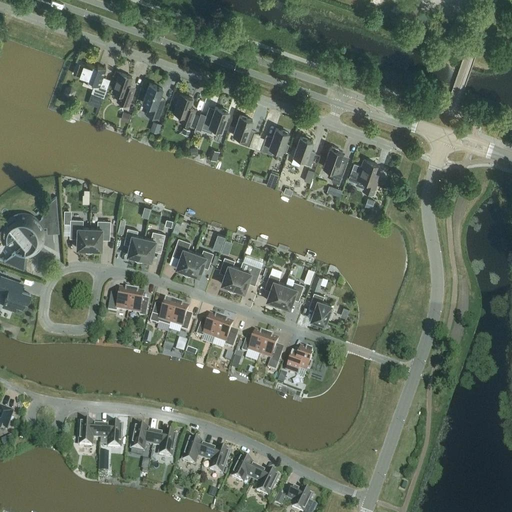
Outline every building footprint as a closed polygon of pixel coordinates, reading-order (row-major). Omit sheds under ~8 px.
[(81,77),(81,79),(100,85),(106,68),(98,65),(97,67),(86,63),(86,65),(78,62),(74,74),(81,77)] [(117,101),(129,105),(134,91),(128,89),(132,77),(119,72),(113,91),(120,94),(117,101)] [(158,102),(163,88),(157,86),(149,83),(142,102),(149,105),(146,114),(158,119),(163,105),(158,102)] [(98,107),(101,96),(96,95),(98,91),(93,89),(88,103),(98,107)] [(188,111),(193,98),(180,94),(174,112),(182,115),(180,121),(190,125),(194,113),(188,111)] [(201,129),(211,133),(213,127),(222,130),(228,111),(215,107),(212,117),(206,115),(201,129)] [(127,120),(130,113),(123,111),(121,117),(127,120)] [(239,143),(249,146),(254,132),(249,130),(252,120),(240,115),(233,134),(241,137),(239,143)] [(261,150),(272,154),(274,149),(282,151),(289,133),(276,128),(272,138),(265,136),(261,150)] [(291,163),(299,166),(300,162),(311,165),(315,154),(309,152),(313,141),(300,137),(293,155),(294,156),(291,163)] [(338,184),(347,163),(340,160),(343,152),(338,150),(338,148),(332,146),(331,148),(330,147),(323,167),(331,170),(329,175),(333,177),(331,182),(338,184)] [(217,159),(220,151),(213,148),(210,156),(217,159)] [(372,177),(377,164),(364,159),(359,172),(351,170),(348,180),(355,183),(357,179),(366,182),(362,191),(373,194),(378,179),(372,177)] [(304,178),(311,181),(315,170),(308,168),(304,178)] [(274,188),(277,180),(270,178),(267,186),(274,188)] [(340,197),(342,190),(329,185),(327,192),(340,197)] [(16,215),(14,216),(12,217),(11,218),(9,219),(8,220),(6,222),(5,224),(4,225),(3,227),(2,229),(2,230),(1,232),(1,234),(1,236),(1,237),(2,239),(2,242),(3,244),(5,238),(11,233),(14,236),(15,235),(23,245),(4,260),(24,267),(25,257),(26,257),(28,256),(29,256),(31,255),(33,255),(34,254),(36,253),(37,252),(38,251),(40,249),(39,248),(41,244),(42,241),(44,241),(44,238),(44,235),(43,228),(44,227),(44,224),(59,221),(57,196),(42,209),(43,217),(39,221),(37,219),(36,218),(35,217),(33,217),(32,216),(31,215),(29,215),(26,214),(23,214),(22,214),(20,214),(18,215),(17,215),(16,215)] [(89,252),(90,228),(83,228),(83,220),(71,220),(71,211),(64,211),(64,223),(70,223),(70,235),(78,235),(77,248),(83,249),(83,250),(89,252)] [(98,229),(90,228),(89,252),(95,251),(95,249),(101,249),(102,236),(110,237),(111,221),(98,221),(98,229)] [(139,261),(144,238),(137,236),(138,231),(128,228),(125,241),(130,242),(127,255),(133,256),(133,258),(139,261)] [(151,239),(144,238),(139,261),(145,261),(145,259),(151,260),(154,248),(162,250),(165,235),(153,232),(151,239)] [(216,233),(213,248),(229,251),(232,240),(225,239),(225,235),(216,233)] [(187,275),(195,253),(188,250),(190,243),(179,238),(173,253),(181,256),(176,268),(182,270),(182,271),(187,275)] [(195,253),(187,275),(193,276),(193,274),(199,276),(203,264),(209,266),(213,253),(203,250),(202,255),(195,253)] [(227,287),(232,291),(240,269),(233,266),(235,261),(225,257),(220,270),(226,272),(221,284),(227,286),(227,287)] [(240,269),(232,291),(238,291),(238,290),(244,292),(249,280),(256,282),(261,268),(249,264),(247,271),(240,269)] [(277,307),(285,285),(278,282),(280,277),(270,273),(266,286),(271,288),(267,300),(273,302),(272,304),(277,307)] [(27,302),(30,294),(11,288),(14,281),(1,276),(0,279),(0,288),(8,291),(3,306),(14,310),(16,305),(22,307),(24,301),(27,302)] [(292,287),(285,285),(277,307),(283,308),(284,306),(290,308),(294,296),(299,298),(304,285),(294,282),(292,287)] [(117,310),(128,312),(132,292),(120,290),(118,300),(110,298),(108,311),(116,313),(117,310)] [(144,294),(132,292),(128,312),(139,314),(139,317),(146,318),(148,305),(142,304),(144,294)] [(330,308),(331,305),(322,302),(324,297),(314,293),(310,305),(315,307),(311,319),(324,324),(327,317),(330,318),(333,309),(330,308)] [(171,324),(177,305),(165,301),(162,311),(154,308),(150,323),(158,326),(160,321),(171,324)] [(188,308),(177,305),(171,324),(182,328),(181,330),(187,332),(191,320),(185,318),(188,308)] [(214,339),(221,320),(210,316),(207,325),(201,323),(196,336),(203,338),(203,336),(214,339)] [(221,320),(214,339),(225,343),(224,346),(233,349),(237,336),(229,334),(233,324),(221,320)] [(249,352),(260,356),(267,336),(255,332),(252,342),(246,339),(242,352),(248,354),(249,352)] [(267,336),(260,356),(270,359),(267,368),(275,371),(282,352),(275,350),(278,340),(267,336)] [(299,370),(306,372),(307,369),(309,370),(311,364),(309,363),(311,358),(311,357),(312,353),(301,348),(297,358),(292,356),(286,371),(297,375),(299,370)] [(281,373),(277,383),(283,385),(286,375),(281,373)] [(0,428),(6,431),(13,413),(0,408),(0,428)] [(93,438),(101,439),(101,427),(94,426),(94,424),(80,423),(79,446),(92,447),(93,438)] [(101,427),(101,439),(108,439),(107,448),(121,449),(122,426),(109,425),(109,427),(101,427)] [(153,446),(155,434),(148,433),(149,430),(135,427),(131,450),(144,453),(146,444),(153,446)] [(163,436),(155,434),(153,446),(160,447),(159,456),(172,458),(176,436),(163,433),(163,436)] [(205,460),(209,449),(202,446),(202,444),(190,439),(182,461),(195,466),(198,457),(205,460)] [(216,451),(209,449),(205,460),(212,462),(209,470),(222,475),(229,453),(217,449),(216,451)] [(247,477),(253,481),(259,470),(252,467),(253,464),(241,458),(231,478),(243,484),(247,477)] [(259,470),(253,481),(260,484),(256,492),(268,498),(278,477),(266,471),(265,473),(259,470)] [(312,511),(315,506),(309,503),(313,496),(300,490),(299,492),(292,488),(287,499),(294,503),(291,508),(299,511),(312,511)] [(281,506),(285,498),(278,494),(274,503),(281,506)]
